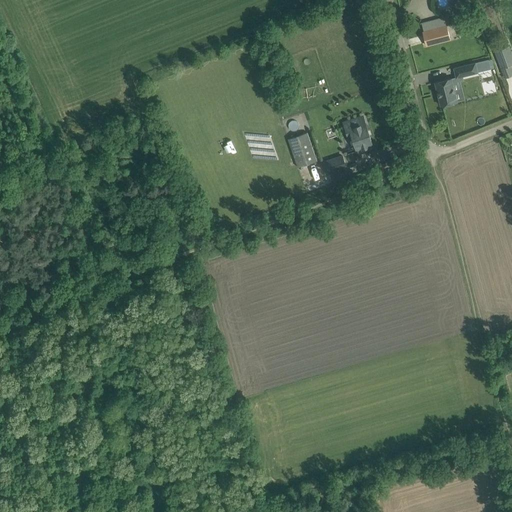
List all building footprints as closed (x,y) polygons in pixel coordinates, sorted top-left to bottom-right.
[(423,32),(427,45),(450,39),(447,26),(423,32)] [(494,52),(501,69),(511,64),(511,54),(509,46),(494,52)] [(453,67),(456,78),(478,73),(476,62),(453,67)] [(436,79),(453,76),(451,65),(434,69),(436,79)] [(451,78),(435,82),(441,105),(457,101),(451,78)] [(344,123),(349,138),(353,136),(357,151),(373,146),(369,135),(368,135),(367,132),(368,131),(365,123),(360,124),(358,118),(344,123)] [(288,139),(298,167),(317,160),(307,132),(288,139)] [(324,162),(328,174),(347,168),(343,156),(324,162)]
